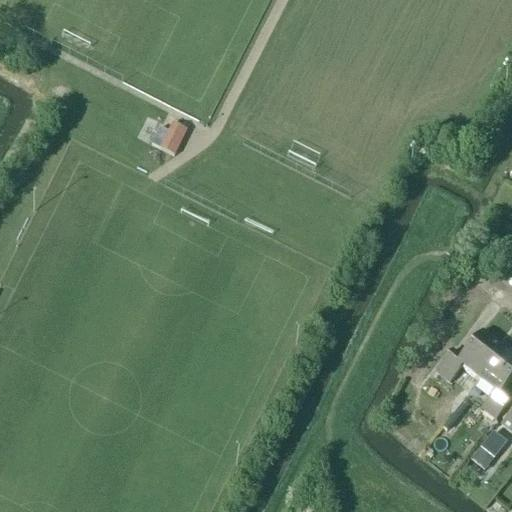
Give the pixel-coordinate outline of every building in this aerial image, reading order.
[(173,118),(168,127),(160,123),(151,141),(175,153),(189,126),(173,118)] [(449,386),(461,370),(477,383),(502,351),(481,335),(461,360),(452,353),(435,375),(449,386)] [(502,393),(511,381),(511,359),(502,351),(477,383),(493,395),(481,411),(495,422),(511,401),(502,393)] [(511,413),(501,427),(511,435),(511,413)] [(506,445),(493,435),(480,451),(494,461),(506,445)]
